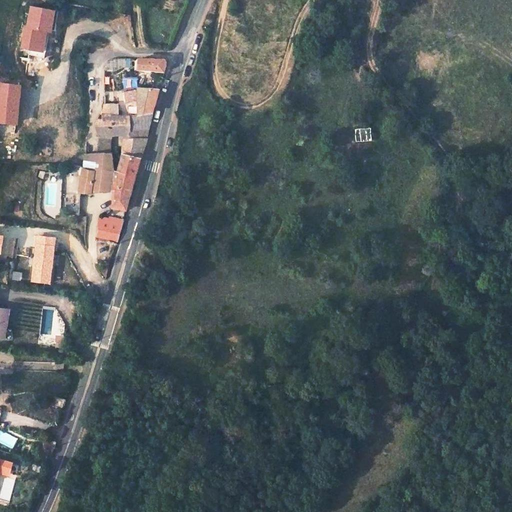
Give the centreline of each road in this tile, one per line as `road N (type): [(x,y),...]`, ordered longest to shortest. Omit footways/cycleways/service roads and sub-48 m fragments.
road 1 (secondary): [(201,0),(92,374),(42,511)]
road 2 (track): [(463,215),(437,289),(397,314),(379,343),(375,402),(321,511)]
road 3 (track): [(226,0),(213,80),(219,97),(238,110),(273,97),(313,0)]
road 4 (track): [(380,0),(373,68),(448,163),(463,215)]
